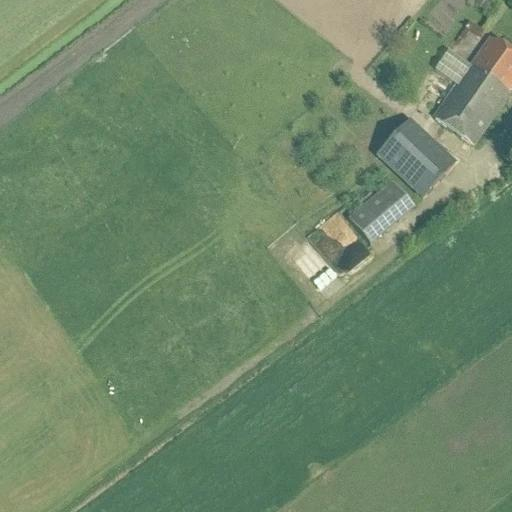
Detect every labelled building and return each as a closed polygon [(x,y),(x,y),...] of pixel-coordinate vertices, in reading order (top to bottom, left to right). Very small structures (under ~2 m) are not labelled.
[(472,150),(511,93),(511,59),(489,44),(434,123),(472,150)] [(412,69),(400,84),(423,102),(435,87),(412,69)] [(462,169),(410,134),(385,171),(437,206),(462,169)] [(509,174),(511,171),(511,147),(497,159),(509,174)] [(317,231),(342,262),(383,228),(358,197),(317,231)] [(275,260),(259,276),(287,304),(303,288),(275,260)]
